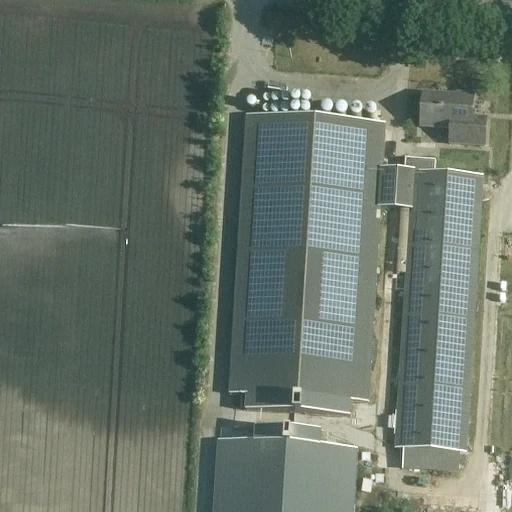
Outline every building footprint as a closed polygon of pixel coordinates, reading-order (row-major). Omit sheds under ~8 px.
[(319,50),(313,63),(324,68),(329,54),(319,50)] [(473,96),(458,95),(458,97),(424,95),(422,129),(451,131),(451,146),(485,148),(486,120),(471,119),(473,96)] [(247,124),(230,395),(370,404),(380,211),(407,213),(409,172),(382,170),(384,132),(247,124)] [(482,178),(413,174),(410,211),(396,450),(405,451),(404,467),(437,468),(438,453),(466,454),(482,178)] [(219,444),(215,511),(354,511),(358,452),(219,444)] [(430,500),(412,502),(413,511),(431,508),(430,500)]
